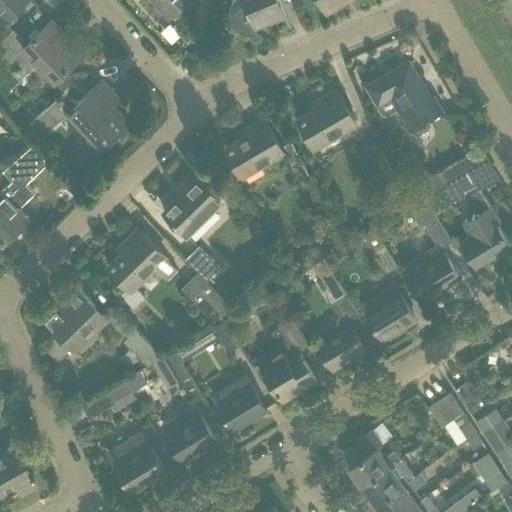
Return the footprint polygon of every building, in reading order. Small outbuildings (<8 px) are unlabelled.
[(25,0),(0,0),(0,21),(1,23),(25,0)] [(152,0),(168,17),(187,0),(152,0)] [(289,28),(291,28),(279,0),(232,0),(232,1),(231,3),(230,6),(229,10),(229,13),(229,15),(230,18),(230,20),(232,22),(233,25),(235,27),(236,28),(238,30),(241,31),(243,32),(245,33),(248,34),(256,35),(258,33),(252,20),(266,14),(269,22),(284,16),(289,28)] [(320,0),(326,9),(341,0),(320,0)] [(0,40),(0,49),(14,65),(24,75),(38,62),(54,79),(79,56),(60,36),(63,32),(51,19),(27,42),(14,28),(0,40)] [(430,121),(428,117),(439,111),(425,88),(422,90),(415,77),(418,75),(409,60),(367,84),(378,102),(392,94),(413,131),(418,132),(429,126),(430,121)] [(45,133),(68,112),(100,147),(129,120),(128,118),(127,119),(105,95),(111,90),(101,79),(79,100),(73,99),(65,90),(50,103),(32,119),(45,133)] [(355,120),(346,105),(336,88),(311,103),(314,107),(298,117),(315,146),(348,127),(347,125),(355,120)] [(283,149),(274,134),(264,117),(239,131),(241,136),(225,146),(243,175),(276,156),(275,154),(283,149)] [(291,139),(285,142),(291,155),(298,152),(291,139)] [(363,145),(380,186),(396,180),(379,139),(363,145)] [(18,206),(34,191),(26,182),(49,160),(33,143),(3,169),(12,179),(0,190),(0,243),(28,217),(18,206)] [(462,158),(401,194),(406,206),(409,204),(419,198),(428,192),(445,182),(468,168),(462,158)] [(498,220),(489,204),(478,187),(468,168),(445,182),(455,199),(468,192),(478,209),(464,218),(473,233),(472,234),(469,228),(451,238),(452,239),(455,244),(462,240),(476,263),(494,252),(496,254),(510,245),(495,222),(498,220)] [(219,198),(208,186),(194,172),(173,192),(177,196),(163,210),(178,224),(187,234),(215,206),(213,204),(219,198)] [(458,274),(441,246),(452,239),(451,238),(428,199),(411,209),(420,224),(424,222),(437,242),(401,264),(408,274),(412,272),(427,296),(441,287),(440,285),(458,274)] [(355,256),(372,246),(387,270),(398,263),(385,242),(375,225),(347,242),(355,256)] [(346,243),(337,226),(328,231),(337,248),(346,243)] [(132,288),(155,265),(169,279),(178,269),(165,255),(167,253),(138,227),(119,248),(122,251),(109,265),(132,288)] [(205,279),(219,266),(199,244),(185,257),(205,279)] [(339,279),(324,256),(313,262),(328,286),(339,279)] [(108,316),(78,285),(66,297),(68,299),(61,306),(59,304),(44,318),(58,332),(45,345),(58,359),(93,324),(96,328),(108,316)] [(216,322),(224,318),(238,310),(214,286),(197,303),(216,322)] [(346,290),(345,291),(329,300),(338,314),(335,315),(334,327),(336,331),(318,342),(333,367),(347,359),(346,356),(363,346),(365,348),(366,347),(348,318),(359,312),(346,290)] [(414,315),(404,297),(400,292),(368,312),(383,337),(397,328),(396,326),(414,315)] [(316,378),(301,353),(298,348),(308,342),(293,317),(282,324),(292,340),(282,345),(281,343),(258,357),(268,373),(283,398),(316,378)] [(224,318),(216,322),(214,324),(228,348),(239,342),(224,318)] [(148,364),(153,361),(162,355),(137,328),(125,340),(148,364)] [(182,343),(162,355),(153,361),(168,386),(189,373),(181,359),(189,354),(182,343)] [(125,378),(132,390),(143,383),(136,371),(125,378)] [(252,417),(266,408),(245,373),(212,393),(233,428),(248,420),(246,418),(250,415),(252,417)] [(90,417),(132,391),(132,390),(125,378),(82,404),(90,417)] [(484,402),(469,379),(455,387),(469,410),(484,402)] [(444,423),(463,409),(450,390),(428,405),(441,425),(444,423)] [(183,459),(216,439),(196,405),(163,425),(183,459)] [(476,418),(485,433),(505,420),(496,406),(476,418)] [(466,436),(476,429),(463,409),(453,416),(466,436)] [(510,429),(505,420),(485,433),(496,450),(511,440),(505,431),(510,429)] [(384,455),(378,447),(384,443),(373,427),(342,450),(351,462),(348,465),(362,484),(390,463),(401,455),(395,446),(384,455)] [(159,474),(166,470),(142,429),(107,450),(132,491),(151,479),(149,475),(156,471),(159,474)] [(483,440),(476,429),(466,436),(473,447),(483,440)] [(511,439),(511,440),(496,450),(511,474),(511,439)] [(0,488),(13,482),(19,492),(34,483),(29,474),(33,473),(31,470),(28,472),(13,446),(2,452),(0,446),(0,488)] [(404,482),(415,474),(401,455),(390,463),(362,484),(376,502),(404,482)] [(502,470),(486,480),(492,488),(497,485),(508,479),(502,470)] [(511,491),(511,485),(508,479),(497,485),(504,496),(511,491)] [(401,511),(417,500),(404,482),(376,502),(382,511),(401,511)] [(452,511),(461,511),(478,499),(470,489),(448,506),(452,511)] [(440,511),(441,511),(427,493),(417,500),(401,511),(440,511)]
